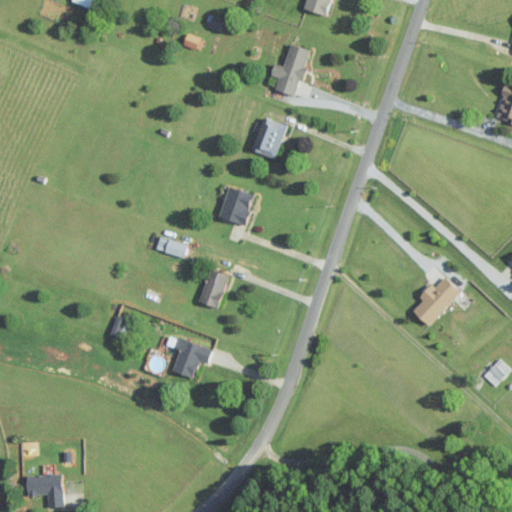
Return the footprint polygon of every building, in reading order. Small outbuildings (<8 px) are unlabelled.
[(308,0),(306,9),(330,15),(333,0),(308,0)] [(278,89),(307,97),(311,84),(304,83),(313,49),(292,43),(286,66),(278,63),(274,76),(281,77),(278,89)] [(498,117),(511,122),(511,84),(509,83),(498,117)] [(288,123),(265,117),(256,151),(279,158),(288,123)] [(221,215),(247,225),(258,195),(232,186),(221,215)] [(187,256),(190,243),(160,237),(157,249),(187,256)] [(201,301),(220,308),(231,275),(212,268),(201,301)] [(415,311),(433,326),(462,290),(446,277),(438,287),(434,283),(422,298),(424,300),(415,311)] [(111,333),(120,337),(127,318),(118,315),(111,333)] [(174,370),(196,377),(201,360),(210,363),(214,348),(179,337),(175,348),(181,350),(174,370)] [(495,386),(511,370),(511,368),(502,358),(484,374),(495,386)] [(29,474),(30,494),(49,493),(49,506),(65,505),(65,473),(29,474)]
